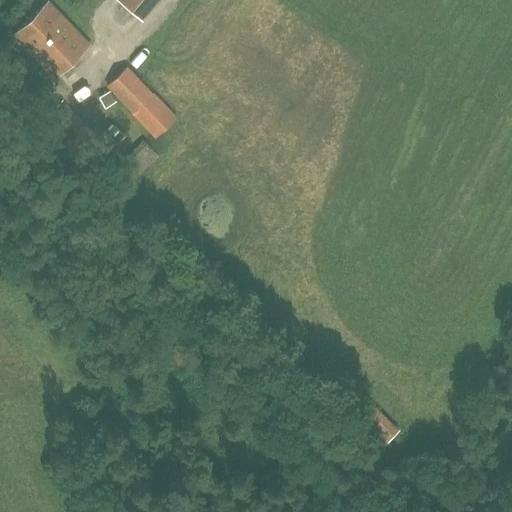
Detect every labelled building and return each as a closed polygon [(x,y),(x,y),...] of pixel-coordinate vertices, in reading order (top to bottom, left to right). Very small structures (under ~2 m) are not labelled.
[(117,0),(143,20),(159,0),(117,0)] [(53,77),(89,44),(47,1),(12,34),(53,77)] [(104,85),(153,138),(176,116),(153,91),(151,92),(125,65),(104,85)] [(96,134),(62,100),(42,120),(76,154),(96,134)] [(139,139),(114,164),(129,179),(154,155),(139,139)]
